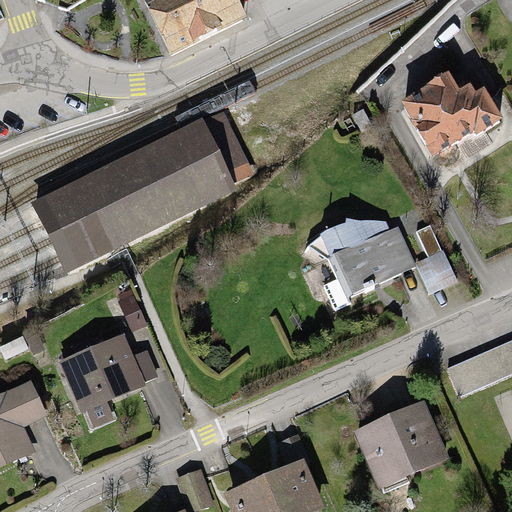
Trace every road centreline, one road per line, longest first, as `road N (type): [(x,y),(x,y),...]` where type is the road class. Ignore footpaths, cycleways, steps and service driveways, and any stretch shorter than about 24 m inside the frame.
road 1 (unknown): [(125,256),(359,106),(391,114),(494,305)]
road 2 (residential): [(49,511),(511,297)]
road 3 (residential): [(0,68),(45,67),(111,84),(164,82),(336,0)]
